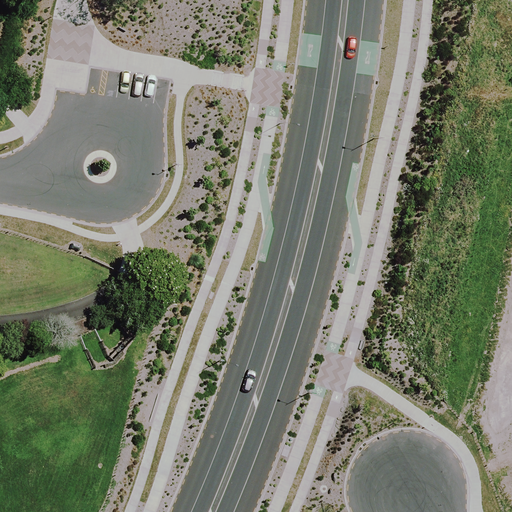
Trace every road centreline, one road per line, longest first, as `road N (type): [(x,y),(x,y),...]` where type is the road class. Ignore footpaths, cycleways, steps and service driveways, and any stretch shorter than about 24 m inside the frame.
road 1 (primary): [(212,511),(284,313),(331,109),(344,0)]
road 2 (unclassified): [(21,184),(53,167),(82,135),(115,129),(140,149),(141,181),(115,204),(92,203)]
